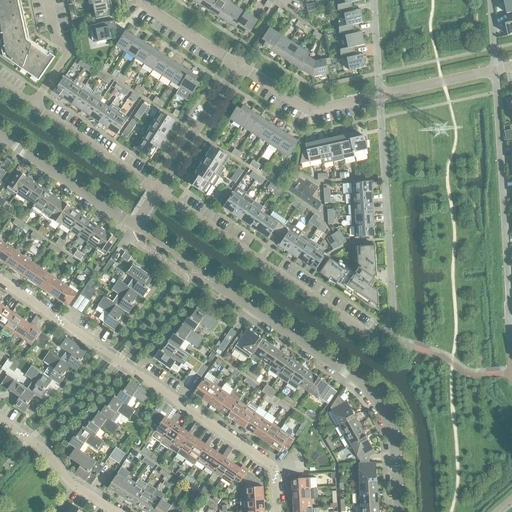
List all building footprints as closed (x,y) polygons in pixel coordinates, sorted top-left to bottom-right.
[(0,0),(0,40),(3,56),(39,80),(55,57),(29,39),(20,0),(0,0)] [(202,0),(200,4),(209,10),(215,0),(202,0)] [(215,0),(209,10),(218,16),(228,1),(226,0),(215,0)] [(269,8),(272,3),(267,0),(264,5),(269,8)] [(218,16),(227,22),(237,7),(228,1),(218,16)] [(352,11),(351,2),(349,3),(349,2),(345,3),(337,5),(338,11),(349,10),(350,12),(344,13),(345,18),(338,19),(339,27),(347,25),(347,26),(350,25),(353,24),(363,22),(361,12),(352,14),(352,11)] [(114,15),(111,3),(94,7),(96,19),(114,15)] [(227,22),(236,28),(246,13),(237,7),(227,22)] [(281,16),(284,11),(279,8),(276,13),(281,16)] [(246,13),(236,28),(244,33),(247,29),(250,31),(258,20),(246,13)] [(91,25),(95,42),(111,39),(110,30),(117,28),(115,20),(108,22),(107,20),(94,23),(95,25),(91,25)] [(347,25),(339,27),(339,33),(351,32),(351,34),(345,35),(348,48),(352,47),(354,47),(364,44),(361,32),(353,34),(353,24),(350,25),(347,26),(347,25)] [(272,50),(281,35),(270,28),(263,39),(266,41),(264,45),(272,50)] [(116,46),(126,52),(135,37),(126,31),(116,46)] [(281,56),(291,41),(281,35),(272,50),(281,56)] [(126,52),(135,58),(144,43),(135,37),(126,52)] [(290,62),(300,47),(291,41),(281,56),(290,62)] [(135,58),(144,64),(153,48),(144,43),(135,58)] [(307,56),(309,53),(300,47),(290,62),(299,68),(307,56)] [(355,56),(354,47),(352,47),(348,48),(340,49),(340,55),(347,55),(347,57),(349,70),(366,67),(363,54),(355,56)] [(144,64),(153,69),(163,54),(153,48),(144,64)] [(153,69),(162,75),(172,60),(163,54),(153,69)] [(315,61),(307,56),(299,68),(312,76),(315,61)] [(330,58),(315,61),(312,76),(328,73),(326,65),(331,64),(330,58)] [(84,68),(87,63),(81,59),(78,64),(84,68)] [(162,75),(171,81),(181,66),(172,60),(162,75)] [(93,67),(87,63),(84,68),(90,72),(93,67)] [(171,81),(180,87),(190,72),(181,66),(171,81)] [(96,76),(102,80),(105,75),(99,71),(96,76)] [(190,72),(180,87),(192,94),(199,83),(195,81),(198,77),(190,72)] [(54,91),(64,98),(75,81),(65,75),(54,91)] [(105,75),(102,80),(108,84),(111,79),(105,75)] [(72,104),(82,89),(85,85),(76,79),(75,81),(64,98),(72,104)] [(120,92),(123,86),(117,82),(114,88),(120,92)] [(130,91),(123,86),(120,92),(126,96),(130,91)] [(72,104),(81,110),(91,95),(82,89),(72,104)] [(90,116),(100,101),(103,97),(94,91),(91,95),(81,110),(90,116)] [(129,97),(136,101),(139,96),(132,92),(129,97)] [(99,122),(109,108),(100,101),(90,116),(99,122)] [(143,103),(139,109),(144,113),(147,115),(151,109),(148,107),(148,106),(143,103)] [(241,126),(251,111),(243,106),(241,110),(237,107),(230,119),(241,126)] [(108,128),(118,114),(118,113),(109,108),(99,122),(108,128)] [(144,113),(139,109),(135,115),(140,119),(144,113)] [(177,117),(180,112),(175,109),(172,114),(177,117)] [(152,120),(154,121),(154,120),(169,130),(175,120),(158,110),(152,120)] [(119,111),(118,113),(118,114),(108,128),(117,134),(128,118),(119,111)] [(241,126),(250,132),(260,117),(251,111),(241,126)] [(250,132),(260,138),(269,122),(260,117),(250,132)] [(163,139),(169,130),(154,120),(154,121),(149,130),(163,139)] [(127,127),(132,130),(136,124),(131,121),(127,127)] [(260,138),(269,144),(278,128),(269,122),(260,138)] [(128,137),(132,130),(127,127),(123,133),(128,137)] [(269,144),(278,149),(287,134),(278,128),(269,144)] [(143,139),(158,148),(163,139),(149,130),(143,138),(143,139)] [(359,132),(350,134),(355,157),(368,154),(367,148),(367,140),(365,140),(364,136),(360,137),(359,133),(359,132)] [(287,134),(278,149),(288,156),(298,141),(287,134)] [(343,154),(344,159),(355,157),(350,134),(339,137),(343,154)] [(151,158),(158,148),(143,139),(143,138),(141,137),(134,148),(140,152),(141,151),(151,157),(151,158)] [(223,141),(218,137),(215,143),(219,146),(223,141)] [(333,156),(343,154),(339,137),(329,139),(333,156)] [(318,141),(322,159),(323,164),(334,161),(333,156),(329,139),(318,141)] [(300,164),(322,159),(318,141),(306,144),(307,150),(303,151),(300,164)] [(221,165),(223,166),(229,157),(212,146),(206,155),(221,165)] [(215,174),(221,165),(206,155),(201,165),(215,174)] [(209,183),(210,183),(215,174),(201,165),(195,174),(209,183)] [(239,167),(234,173),(239,177),(244,171),(239,167)] [(7,187),(16,194),(27,178),(18,171),(7,187)] [(249,176),(255,180),(259,175),(253,171),(249,176)] [(270,171),(267,176),(272,179),(275,174),(270,171)] [(239,177),(234,173),(230,179),(235,183),(239,177)] [(212,184),(210,183),(209,183),(195,174),(188,184),(189,184),(189,183),(199,190),(199,191),(205,195),(212,184)] [(259,175),(255,180),(259,182),(261,184),(265,179),(259,175)] [(16,194),(25,200),(36,184),(27,178),(16,194)] [(347,194),(349,194),(372,192),(371,181),(347,183),(347,194)] [(267,188),(273,192),(277,187),(270,183),(267,188)] [(25,200),(34,206),(45,190),(36,184),(25,200)] [(226,185),(222,191),(227,195),(231,188),(226,185)] [(242,199),(243,199),(244,197),(246,193),(237,186),(223,207),(233,213),(242,199)] [(277,187),(273,192),(279,196),(283,191),(277,187)] [(39,215),(40,216),(54,196),(45,190),(34,206),(31,210),(33,211),(39,215)] [(227,195),(222,191),(218,197),(223,201),(227,195)] [(349,194),(350,204),(372,203),(372,192),(349,194)] [(48,221),(49,222),(63,202),(54,196),(40,216),(41,217),(42,217),(48,221)] [(251,205),(243,199),(242,199),(233,213),(241,219),(251,205)] [(297,208),(300,203),(294,199),(290,204),(297,208)] [(58,229),(61,224),(72,208),(63,202),(49,222),(58,229)] [(306,207),(300,203),(297,208),(303,212),(306,207)] [(350,204),(350,215),(373,214),(372,203),(350,204)] [(241,219),(250,225),(260,211),(251,205),(241,219)] [(61,224),(70,230),(81,214),(72,208),(61,224)] [(250,225),(259,231),(269,217),(260,211),(250,225)] [(70,230),(78,236),(89,220),(81,214),(70,230)] [(351,226),(354,226),(374,225),(373,214),(350,215),(351,226)] [(269,217),(259,231),(269,238),(273,231),(278,235),(285,225),(270,215),(269,217)] [(318,228),(321,223),(315,219),(311,224),(318,228)] [(78,236),(87,243),(98,226),(89,220),(78,236)] [(326,226),(321,223),(318,228),(324,232),(327,228),(326,226)] [(279,245),(288,251),(301,233),(303,231),(295,226),(292,226),(290,229),(285,225),(278,235),(284,239),(279,245)] [(374,236),(374,225),(354,226),(355,237),(361,237),(361,239),(369,239),(369,236),(374,236)] [(87,243),(96,249),(107,233),(98,226),(87,243)] [(339,241),(344,237),(339,230),(334,233),(339,241)] [(107,233),(96,249),(105,255),(116,239),(107,233)] [(302,234),(301,233),(288,251),(297,257),(307,243),(308,243),(310,239),(309,240),(301,235),(302,234)] [(326,238),(331,246),(336,242),(331,235),(326,238)] [(316,249),(308,243),(307,243),(297,257),(306,264),(316,249)] [(0,260),(1,260),(5,263),(14,250),(5,244),(0,251),(0,260)] [(375,245),(355,246),(354,261),(361,266),(355,275),(330,258),(319,273),(345,290),(347,288),(379,310),(378,291),(369,285),(375,276),(377,277),(375,245)] [(317,247),(316,249),(306,264),(315,270),(327,254),(317,247)] [(9,267),(13,270),(23,256),(14,250),(5,263),(10,266),(9,267)] [(18,272),(23,275),(32,262),(23,256),(13,270),(18,273),(18,272)] [(108,273),(115,263),(110,259),(103,269),(108,273)] [(27,280),(31,283),(41,268),(32,262),(23,275),(28,279),(27,280)] [(139,294),(143,297),(148,289),(146,287),(153,277),(133,263),(126,273),(138,281),(132,289),(139,294)] [(36,284),(41,288),(50,274),(41,268),(31,283),(35,285),(36,284)] [(45,292),(49,295),(59,280),(50,274),(41,288),(45,291),(45,292)] [(90,279),(87,284),(92,288),(95,283),(90,279)] [(118,293),(113,302),(118,305),(118,306),(124,310),(129,313),(134,305),(132,304),(139,294),(132,289),(119,279),(112,289),(118,293)] [(54,297),(59,300),(68,286),(59,280),(49,295),(53,298),(54,297)] [(85,297),(92,288),(87,284),(80,294),(85,297)] [(77,293),(68,286),(59,300),(63,303),(63,304),(67,307),(77,293)] [(96,291),(92,288),(85,297),(90,301),(96,291)] [(118,305),(113,302),(104,296),(97,306),(109,314),(103,322),(114,330),(120,322),(118,320),(124,310),(118,306),(118,305)] [(16,314),(19,310),(15,307),(12,312),(5,307),(0,314),(0,323),(5,326),(14,313),(16,314)] [(188,316),(183,324),(194,331),(199,323),(211,331),(218,321),(197,307),(190,317),(188,316)] [(14,313),(5,326),(2,331),(11,337),(14,333),(14,332),(23,319),(16,314),(14,313)] [(30,324),(23,319),(14,332),(14,333),(22,339),(32,325),(33,326),(36,322),(33,320),(30,324)] [(174,332),(168,340),(179,347),(185,339),(197,347),(203,338),(193,331),(194,331),(183,324),(176,334),(174,332)] [(32,325),(22,339),(32,345),(34,341),(41,331),(33,326),(32,325)] [(252,353),(262,339),(248,329),(240,339),(237,337),(231,345),(234,347),(234,348),(235,349),(234,350),(247,359),(247,357),(249,358),(252,353)] [(34,341),(39,345),(46,335),(41,331),(34,341)] [(51,338),(46,335),(39,345),(44,348),(51,338)] [(72,354),(66,363),(69,365),(69,366),(77,370),(82,362),(80,361),(87,351),(66,337),(60,346),(72,354)] [(223,351),(230,341),(225,338),(221,343),(219,347),(218,348),(223,351)] [(252,353),(262,360),(272,345),(262,339),(252,353)] [(179,347),(168,340),(162,350),(160,349),(154,357),(165,364),(171,356),(182,364),(189,354),(179,347)] [(262,360),(271,366),(281,351),(272,345),(262,360)] [(66,363),(49,351),(42,361),(49,365),(44,374),(49,377),(48,377),(52,379),(52,380),(59,385),(65,376),(63,375),(69,366),(69,365),(66,363)] [(268,370),(278,376),(290,358),(281,351),(271,366),(268,370)] [(227,352),(223,357),(228,361),(231,357),(231,354),(227,352)] [(6,372),(13,362),(8,358),(1,368),(6,372)] [(278,376),(287,383),(300,364),(290,358),(278,376)] [(196,373),(203,364),(198,360),(191,370),(196,373)] [(208,367),(203,364),(196,373),(201,377),(208,367)] [(296,390),(299,385),(309,371),(300,364),(287,383),(296,390)] [(49,377),(44,374),(31,366),(25,375),(33,380),(27,388),(31,391),(34,394),(41,399),(47,391),(45,389),(52,380),(52,379),(48,377),(49,377)] [(299,385),(309,392),(319,377),(309,371),(299,385)] [(31,391),(27,388),(7,375),(0,384),(0,385),(7,390),(8,389),(19,397),(18,399),(16,397),(14,399),(14,401),(16,402),(13,406),(24,413),(30,405),(28,403),(34,394),(31,391)] [(194,392),(202,398),(213,383),(204,377),(194,392)] [(333,387),(319,377),(309,392),(323,402),(333,387)] [(121,389),(116,397),(132,408),(138,400),(144,404),(151,394),(130,380),(123,390),(121,389)] [(211,404),(221,389),(213,383),(202,398),(211,404)] [(233,390),(233,389),(225,384),(221,389),(211,404),(219,410),(233,390)] [(269,391),(274,395),(277,391),(271,387),(268,391),(269,391)] [(238,400),(239,400),(242,396),(233,390),(219,410),(227,415),(228,416),(238,400)] [(340,425),(355,416),(346,401),(343,402),(338,395),(330,407),(331,409),(340,425)] [(106,404),(100,412),(114,422),(115,422),(120,414),(128,419),(135,410),(132,408),(116,397),(114,396),(107,406),(106,404)] [(228,416),(227,415),(227,416),(236,422),(247,406),(239,400),(238,400),(228,416)] [(244,428),(245,427),(244,427),(255,412),(247,406),(236,422),(244,428)] [(258,407),(255,412),(244,427),(245,427),(253,433),(263,417),(264,418),(267,413),(258,407)] [(148,419),(153,423),(160,413),(155,409),(148,419)] [(100,412),(99,411),(92,421),(90,420),(84,427),(84,428),(95,435),(101,427),(113,435),(119,425),(115,422),(114,422),(100,412)] [(150,429),(154,431),(165,416),(160,413),(153,423),(154,423),(150,429)] [(151,436),(159,442),(160,442),(173,422),(171,421),(165,416),(154,431),(154,432),(151,436)] [(340,425),(345,435),(361,426),(355,416),(340,425)] [(160,442),(159,442),(168,448),(172,443),(171,443),(182,428),(175,423),(178,419),(174,417),(171,421),(173,422),(160,442)] [(272,423),(264,418),(263,417),(253,433),(261,439),(272,423)] [(261,439),(270,444),(280,429),(272,423),(261,439)] [(280,429),(270,444),(279,451),(282,447),(287,451),(295,439),(290,436),(292,433),(291,429),(284,424),(281,429),(280,429)] [(84,428),(84,427),(83,426),(76,436),(74,435),(68,443),(69,444),(75,448),(75,447),(79,450),(85,442),(97,450),(103,440),(95,435),(84,428)] [(345,448),(351,445),(366,436),(361,426),(345,435),(346,435),(340,438),(345,448)] [(171,443),(172,443),(180,449),(190,434),(188,432),(182,428),(171,443)] [(190,434),(180,449),(177,453),(185,459),(199,439),(192,435),(195,431),(191,428),(188,432),(190,434)] [(375,451),(366,436),(351,445),(360,460),(375,451)] [(193,465),(196,460),(207,445),(205,444),(199,439),(185,459),(193,465)] [(209,446),(212,442),(208,440),(205,444),(207,445),(196,460),(205,466),(215,451),(209,446)] [(96,461),(79,450),(75,447),(75,448),(69,457),(80,465),(74,474),(75,474),(85,481),(91,473),(89,471),(91,468),(99,474),(103,467),(96,461)] [(109,457),(114,460),(121,450),(116,447),(109,457)] [(141,451),(150,457),(153,452),(144,447),(141,451)] [(121,450),(114,460),(119,463),(126,453),(121,450)] [(205,466),(213,472),(224,457),(222,455),(215,451),(205,466)] [(226,458),(228,454),(225,451),(222,455),(224,457),(213,472),(222,478),(232,462),(226,458)] [(234,479),(239,483),(247,471),(248,469),(242,465),(241,467),(239,466),(239,467),(232,462),(222,478),(230,484),(234,479)] [(358,463),(359,481),(377,480),(376,462),(358,463)] [(108,487),(117,493),(127,477),(130,472),(121,467),(118,472),(108,487)] [(251,475),(247,471),(239,483),(244,486),(251,475)] [(246,499),(264,498),(263,482),(251,475),(244,486),(245,487),(246,499)] [(117,493),(125,498),(135,483),(127,477),(117,493)] [(291,478),(292,489),(311,488),(317,487),(316,477),(291,478)] [(144,489),(147,484),(138,478),(135,483),(125,498),(134,504),(144,489)] [(359,481),(360,492),(377,491),(377,480),(359,481)] [(144,508),(153,493),(156,489),(147,483),(147,484),(144,489),(134,504),(143,509),(144,508)] [(311,488),(292,489),(293,499),(311,498),(311,488)] [(356,493),(357,504),(378,503),(377,491),(360,492),(360,493),(356,493)] [(153,511),(161,499),(162,499),(153,493),(144,508),(143,509),(146,511),(153,511)] [(246,499),(247,510),(264,509),(264,498),(246,499)] [(293,499),(293,509),(312,508),(311,498),(293,499)] [(153,511),(174,511),(178,507),(172,503),(171,505),(161,499),(153,511)] [(357,504),(357,511),(378,511),(378,503),(357,504)]
